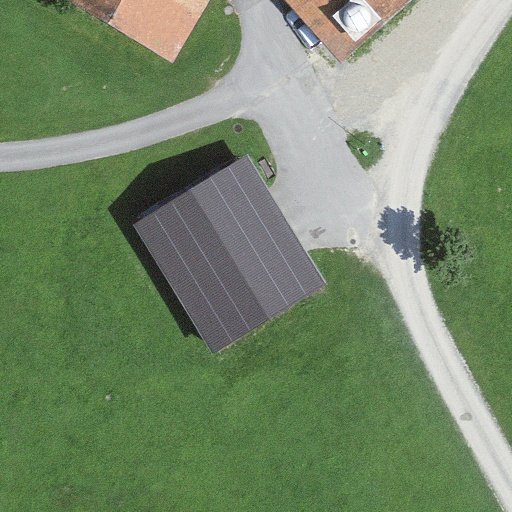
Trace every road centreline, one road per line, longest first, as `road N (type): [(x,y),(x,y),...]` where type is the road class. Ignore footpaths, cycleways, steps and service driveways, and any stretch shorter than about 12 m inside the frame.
road 1 (unclassified): [(405,283),(409,196),(427,134),(452,77),(505,0)]
road 2 (unclassified): [(282,83),(405,283)]
road 3 (unclassified): [(405,283),(511,478)]
road 4 (track): [(293,103),(355,107),(452,77)]
